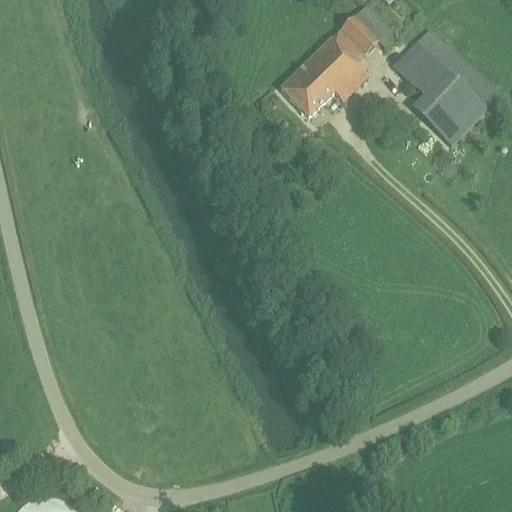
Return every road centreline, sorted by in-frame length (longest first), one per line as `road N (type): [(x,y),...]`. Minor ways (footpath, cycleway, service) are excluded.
road 1 (unclassified): [(511,371),(370,439),(269,476),(164,500),(128,494),(89,461),(60,416),(0,186)]
road 2 (unknown): [(511,305),(444,221),(362,143),(354,111)]
